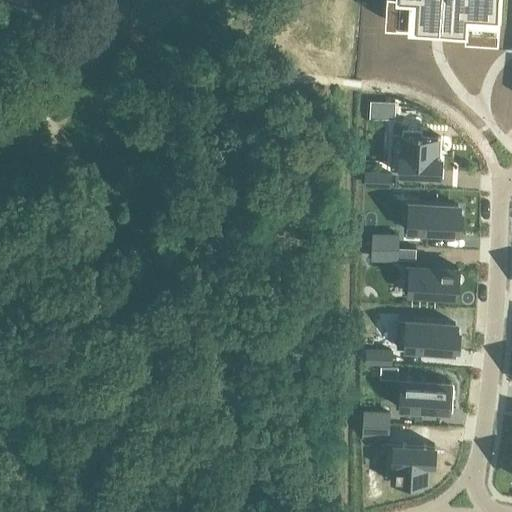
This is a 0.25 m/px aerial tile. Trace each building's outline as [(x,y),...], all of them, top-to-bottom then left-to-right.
[(511,0),(398,0),(397,19),(432,21),(443,21),(465,22),(497,24),(511,25),(511,0)] [(393,133),(391,169),(440,172),(441,155),(440,155),(441,137),(438,137),(438,136),(422,135),(422,130),(403,130),(403,134),(393,133)] [(391,173),(367,172),(366,184),(390,185),(391,173)] [(406,202),(404,229),(457,232),(457,227),(461,227),(462,210),(458,210),(458,205),(406,202)] [(374,234),(374,246),(398,247),(398,235),(374,234)] [(374,246),(373,258),(397,259),(398,247),(374,246)] [(406,265),(404,293),(457,296),(459,268),(406,265)] [(398,320),(397,347),(454,351),(454,345),(458,345),(459,329),(455,329),(455,323),(398,320)] [(368,350),(367,362),(391,363),(392,351),(368,350)] [(398,379),(396,407),(449,409),(452,409),(453,383),(450,383),(450,382),(398,379)] [(365,411),(365,423),(389,424),(389,412),(365,411)] [(365,423),(364,435),(388,436),(389,424),(365,423)] [(385,442),(383,478),(410,479),(409,484),(428,485),(428,480),(429,480),(430,461),(434,461),(434,445),(385,442)]
